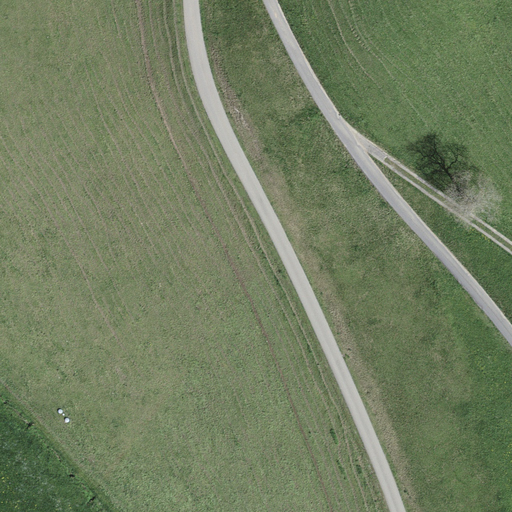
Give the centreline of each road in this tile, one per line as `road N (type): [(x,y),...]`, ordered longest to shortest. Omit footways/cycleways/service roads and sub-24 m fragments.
road 1 (unclassified): [(271,0),(344,139),(511,336)]
road 2 (track): [(511,246),(344,139)]
